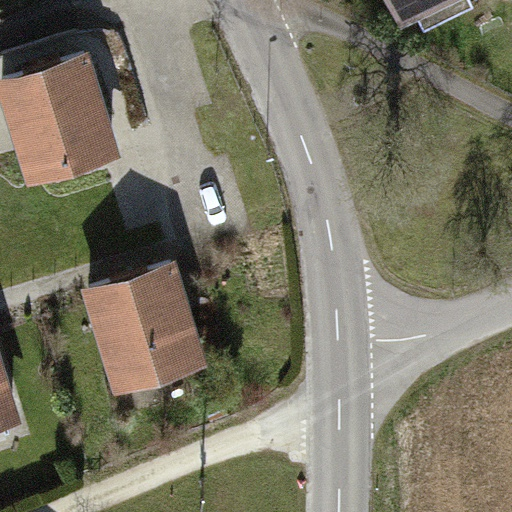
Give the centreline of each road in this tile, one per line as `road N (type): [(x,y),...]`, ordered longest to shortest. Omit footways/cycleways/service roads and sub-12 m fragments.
road 1 (tertiary): [(339,342),(323,192),(247,0)]
road 2 (unclassified): [(511,115),(310,13),(256,0)]
road 3 (track): [(340,424),(236,441),(76,511)]
road 4 (unclassified): [(511,300),(435,332),(339,342)]
road 5 (tertiary): [(340,511),(339,342)]
